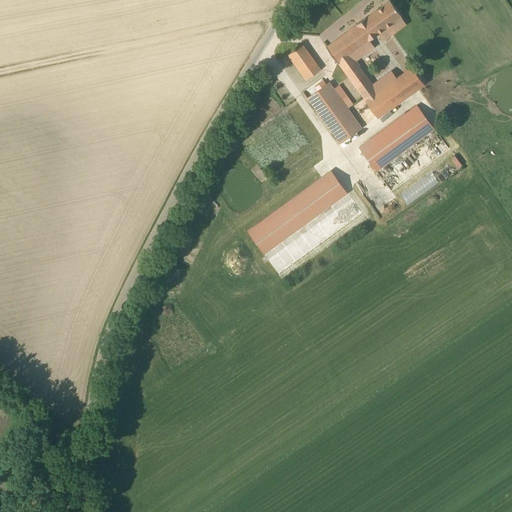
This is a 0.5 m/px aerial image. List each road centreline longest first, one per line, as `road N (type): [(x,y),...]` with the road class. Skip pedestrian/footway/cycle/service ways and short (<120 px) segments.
road 1 (unclassified): [(88,511),(84,434),(112,327),(289,0)]
road 2 (track): [(0,76),(256,21),(275,25)]
